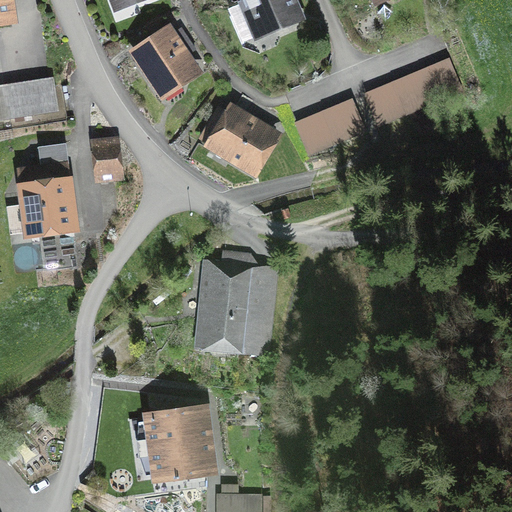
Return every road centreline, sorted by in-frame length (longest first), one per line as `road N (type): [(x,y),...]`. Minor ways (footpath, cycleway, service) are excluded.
road 1 (residential): [(60,511),(84,324),(149,217),(184,194)]
road 2 (track): [(184,194),(313,236),(511,249)]
road 3 (residential): [(71,0),(148,164),(184,194)]
